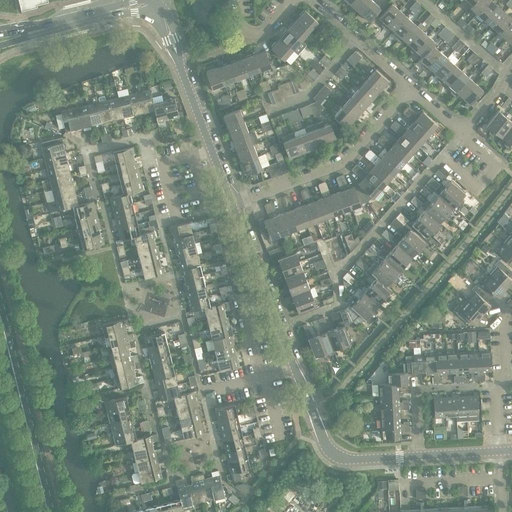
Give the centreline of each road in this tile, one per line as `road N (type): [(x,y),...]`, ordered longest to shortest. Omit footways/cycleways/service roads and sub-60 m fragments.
road 1 (tertiary): [(231,204),(326,446),(343,458),(420,455)]
road 2 (residential): [(231,204),(344,160),(409,87)]
road 3 (tertiary): [(150,8),(165,22),(231,204)]
road 4 (secondary): [(50,511),(0,311)]
road 5 (residential): [(511,310),(503,321),(501,451)]
road 6 (residential): [(511,71),(463,128),(409,87)]
road 7 (residential): [(409,87),(312,0)]
road 8 (tertiary): [(25,32),(150,8)]
